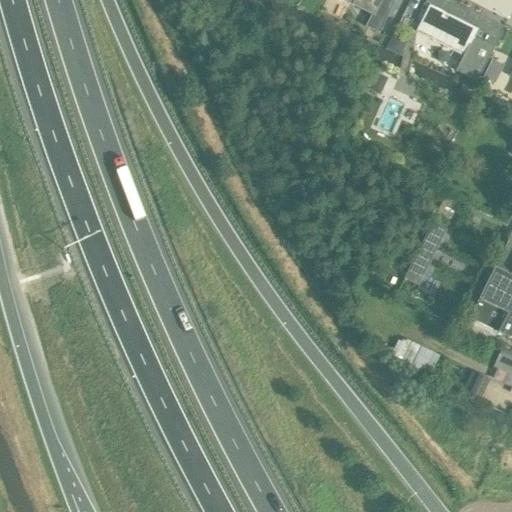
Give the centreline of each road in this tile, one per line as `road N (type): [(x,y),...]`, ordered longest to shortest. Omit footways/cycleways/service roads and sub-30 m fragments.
road 1 (trunk): [(438,511),(233,244),(158,115),(106,0)]
road 2 (trunk): [(271,511),(134,226),(57,0)]
road 3 (trunk): [(11,0),(111,290),(218,511)]
road 4 (trunk): [(0,272),(76,511)]
